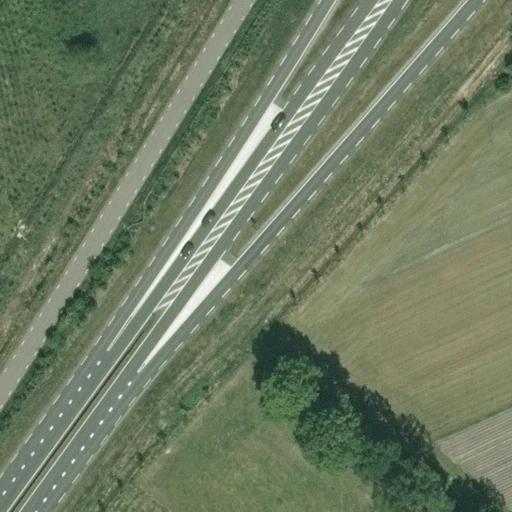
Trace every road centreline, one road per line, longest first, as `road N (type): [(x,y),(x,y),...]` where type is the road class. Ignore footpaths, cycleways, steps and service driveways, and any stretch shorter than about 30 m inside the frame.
road 1 (trunk): [(132,368),(236,271),(476,0)]
road 2 (unclassified): [(243,0),(0,392)]
road 3 (trunk): [(132,368),(398,0)]
road 4 (trunk): [(371,0),(113,354)]
road 5 (trunk): [(327,0),(113,354)]
road 6 (trunk): [(113,354),(0,510)]
road 7 (trunk): [(27,511),(132,368)]
